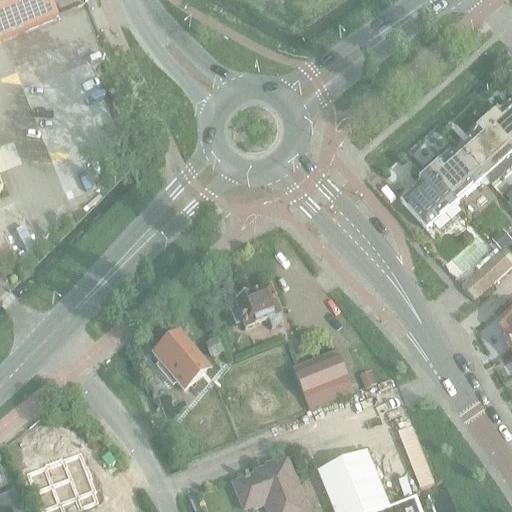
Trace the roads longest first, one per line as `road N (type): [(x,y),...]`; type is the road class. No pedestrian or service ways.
road 1 (residential): [(352,236),(403,297),(511,471)]
road 2 (residential): [(168,511),(140,446),(50,335)]
road 3 (tertiary): [(295,119),(402,19)]
road 4 (tertiary): [(402,19),(277,93)]
road 5 (tertiary): [(211,144),(129,250)]
road 6 (tertiary): [(129,250),(191,210),(233,169)]
road 7 (residential): [(139,5),(158,48),(212,112)]
road 8 (residential): [(234,89),(139,5)]
